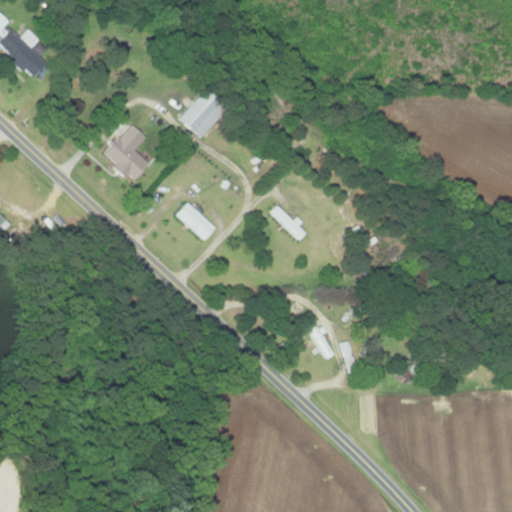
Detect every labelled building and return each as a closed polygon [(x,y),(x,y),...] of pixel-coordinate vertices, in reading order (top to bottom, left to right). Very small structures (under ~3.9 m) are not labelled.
[(44,48),(23,28),(16,36),(3,23),(5,20),(0,15),(0,48),(28,75),(42,61),(37,56),(44,48)] [(223,107),(202,87),(174,116),(196,137),(223,107)] [(142,137),(128,123),(100,153),(128,180),(145,162),(131,149),(142,137)] [(172,213),(200,239),(211,227),(184,201),(172,213)] [(302,232),(295,225),(296,224),(274,203),(267,211),(295,239),(302,232)]
